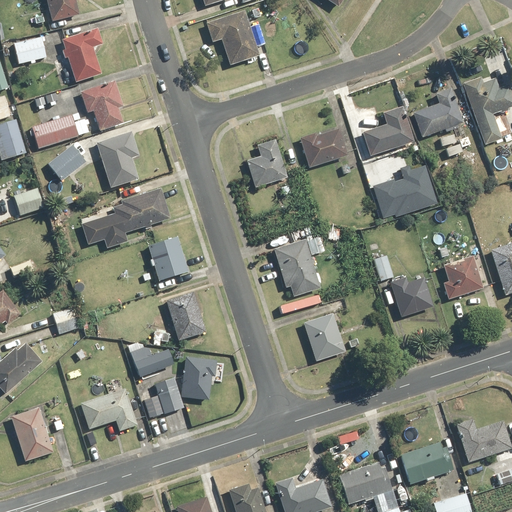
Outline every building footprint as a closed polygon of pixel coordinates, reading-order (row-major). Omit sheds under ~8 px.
[(73,0),(45,0),(50,19),(76,13),(73,0)] [(258,24),(248,27),(243,12),(206,24),(212,43),(221,40),(230,67),(258,58),(254,46),(264,43),(258,24)] [(91,47),(101,44),(97,30),(61,41),(74,84),(99,76),(91,47)] [(40,38),(13,45),(18,65),(46,58),(40,38)] [(492,115),(511,107),(511,102),(506,85),(499,88),(495,77),(486,81),(484,76),(460,85),(483,146),(501,139),(492,115)] [(113,80),(78,89),(85,110),(91,109),(97,127),(123,121),(113,80)] [(450,90),(435,94),(439,105),(412,113),(420,138),(461,125),(450,90)] [(36,111),(45,109),(44,106),(49,105),(49,108),(58,106),(55,94),(33,99),(36,111)] [(3,97),(0,97),(0,120),(10,117),(3,97)] [(370,156),(404,145),(408,157),(417,154),(402,107),(383,113),(386,125),(362,133),(370,156)] [(85,126),(88,125),(86,118),(79,120),(77,113),(31,127),(37,149),(88,134),(85,126)] [(15,120),(0,125),(0,157),(1,161),(25,154),(15,120)] [(130,128),(94,139),(108,187),(138,177),(133,160),(139,159),(130,128)] [(316,138),(315,134),(299,139),(308,169),(347,157),(339,131),(316,138)] [(453,135),(439,138),(441,146),(455,143),(453,135)] [(458,145),(445,149),(447,157),(460,153),(458,145)] [(62,182),(84,163),(70,147),(48,166),(62,182)] [(246,162),(254,188),(278,181),(282,197),(290,195),(279,153),(246,162)] [(401,178),(371,188),(382,220),(394,216),(395,219),(437,205),(424,168),(410,173),(408,168),(399,171),(401,178)] [(13,197),(18,216),(42,209),(37,190),(13,197)] [(106,249),(127,242),(124,234),(170,219),(161,190),(112,205),(114,214),(81,224),(88,245),(103,240),(106,249)] [(340,229),(327,229),(327,240),(340,240),(340,229)] [(187,271),(176,238),(146,248),(157,281),(187,271)] [(320,289),(304,240),(272,250),(285,289),(290,287),(293,298),(320,289)] [(511,243),(489,251),(504,296),(511,293),(511,243)] [(446,246),(435,250),(439,261),(450,256),(446,246)] [(385,255),(372,259),(380,282),(393,278),(385,255)] [(482,289),(471,257),(442,267),(447,282),(441,284),(447,300),(453,298),(482,289)] [(29,262),(10,269),(14,279),(32,271),(29,262)] [(405,278),(389,284),(400,318),(432,307),(422,278),(407,283),(405,278)] [(21,316),(0,292),(0,322),(2,321),(7,327),(21,316)] [(192,292),(165,301),(177,341),(205,332),(192,292)] [(51,314),(55,324),(36,330),(39,341),(58,335),(60,341),(76,335),(68,309),(51,314)] [(332,314),(302,324),(316,363),(345,353),(332,314)] [(35,319),(21,324),(23,332),(38,326),(35,319)] [(41,362),(24,343),(16,351),(13,348),(0,359),(0,393),(4,397),(41,362)] [(138,379),(173,367),(168,351),(152,357),(149,348),(143,350),(140,343),(127,348),(138,379)] [(217,361),(187,357),(181,401),(207,405),(211,377),(215,377),(217,361)] [(157,395),(142,401),(149,419),(181,407),(171,380),(154,386),(157,395)] [(125,389),(79,403),(87,430),(114,423),(117,431),(138,425),(125,389)] [(39,405),(8,414),(23,459),(51,450),(39,405)] [(474,419),(456,425),(468,463),(511,449),(503,422),(478,430),(474,419)] [(450,474),(440,442),(399,455),(409,487),(450,474)] [(361,511),(358,501),(390,493),(381,462),(338,474),(347,505),(348,511),(361,511)] [(511,482),(511,470),(496,475),(499,486),(511,482)] [(290,479),(274,483),(283,511),(318,511),(329,509),(320,479),(292,487),(290,479)] [(249,485),(227,493),(233,511),(264,511),(257,489),(251,491),(249,485)] [(470,511),(465,494),(433,503),(436,511),(470,511)] [(209,511),(205,499),(174,509),(174,511),(209,511)]
